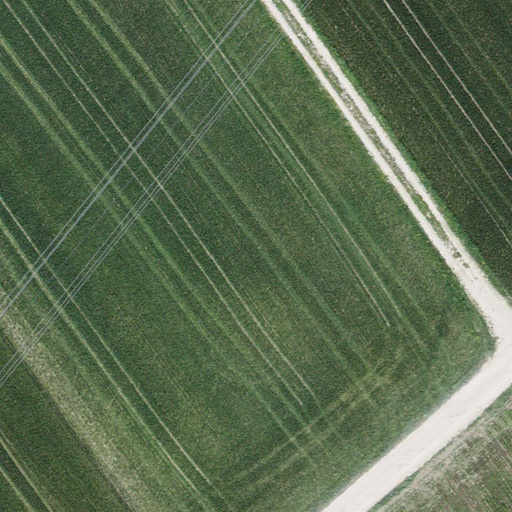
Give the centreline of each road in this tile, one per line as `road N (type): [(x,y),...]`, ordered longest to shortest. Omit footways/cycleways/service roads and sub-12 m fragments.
road 1 (track): [(274,0),(511,337)]
road 2 (track): [(511,358),(338,511)]
